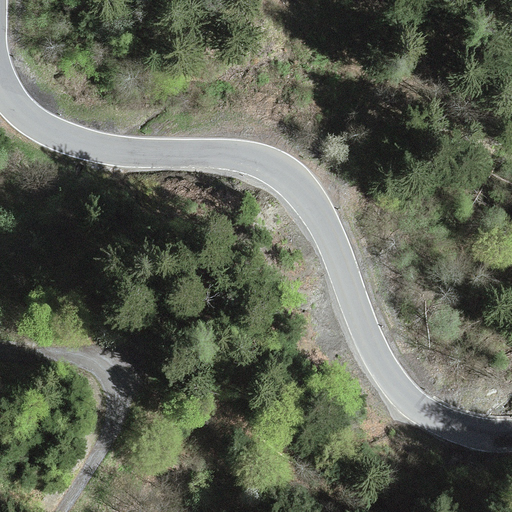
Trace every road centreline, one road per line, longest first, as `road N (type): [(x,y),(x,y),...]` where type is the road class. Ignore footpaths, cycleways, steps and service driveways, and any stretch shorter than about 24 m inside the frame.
road 1 (tertiary): [(0,82),(25,116),(73,140),(241,154),(290,177),(326,226),(376,356),(395,384),(439,420),(511,434)]
road 2 (track): [(62,511),(113,419),(113,398),(91,365),(0,348)]
